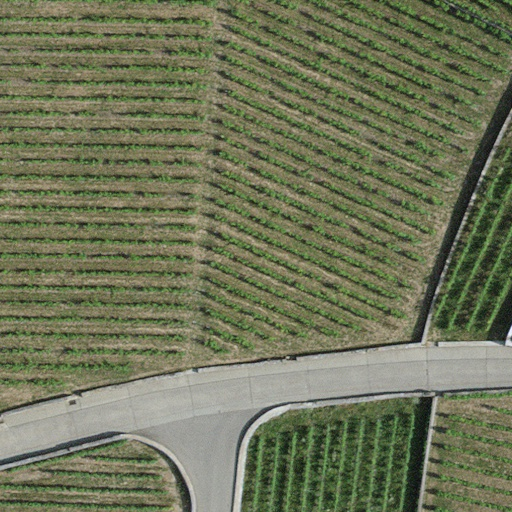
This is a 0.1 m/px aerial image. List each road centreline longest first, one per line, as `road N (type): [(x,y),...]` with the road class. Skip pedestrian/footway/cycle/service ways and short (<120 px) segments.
road 1 (track): [(223,396),(511,372)]
road 2 (track): [(0,448),(223,396)]
